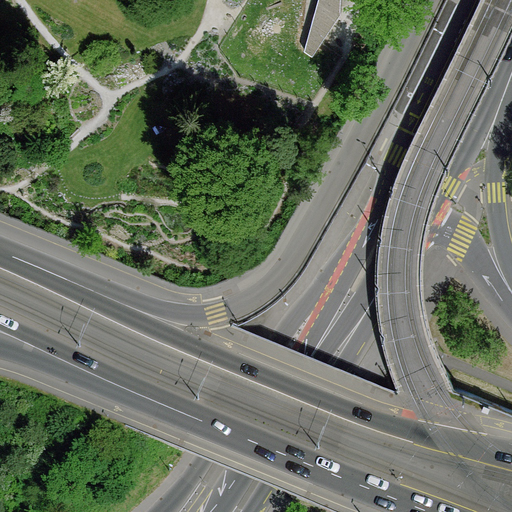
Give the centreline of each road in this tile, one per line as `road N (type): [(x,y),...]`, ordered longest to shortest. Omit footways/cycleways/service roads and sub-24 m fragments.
road 1 (primary): [(427,0),(279,277),(237,308),(194,317),(105,296)]
road 2 (primary): [(511,451),(385,423),(208,350),(105,296)]
road 3 (primary): [(63,358),(426,511)]
road 4 (primary): [(255,511),(436,221)]
road 5 (primary): [(348,258),(164,511)]
road 6 (primary): [(473,0),(348,258)]
road 7 (primary): [(436,221),(412,222),(351,318),(284,401)]
road 8 (primary): [(511,269),(498,194),(511,98)]
road 9 (primary): [(436,221),(511,72)]
road 10 (primary): [(348,258),(284,401)]
road 11 (primary): [(284,401),(212,511)]
